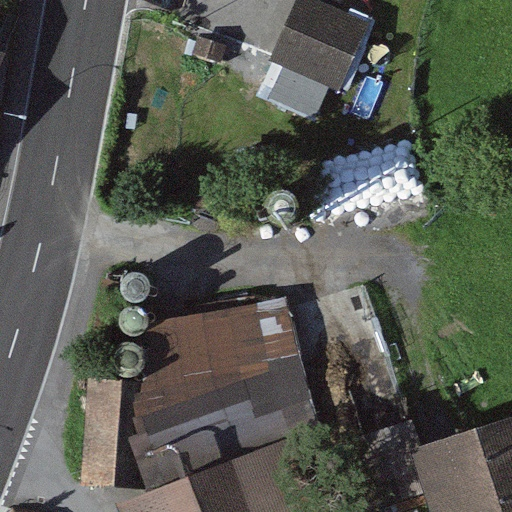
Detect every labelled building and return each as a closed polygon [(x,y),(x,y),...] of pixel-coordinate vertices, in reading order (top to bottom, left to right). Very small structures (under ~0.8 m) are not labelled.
[(373,29),(305,4),(276,82),(344,107),(373,29)] [(0,89),(14,57),(0,50),(0,89)] [(293,299),(158,328),(179,424),(314,395),(293,299)] [(511,511),(511,428),(425,455),(442,511),(511,511)] [(324,511),(304,451),(129,510),(129,511),(324,511)]
